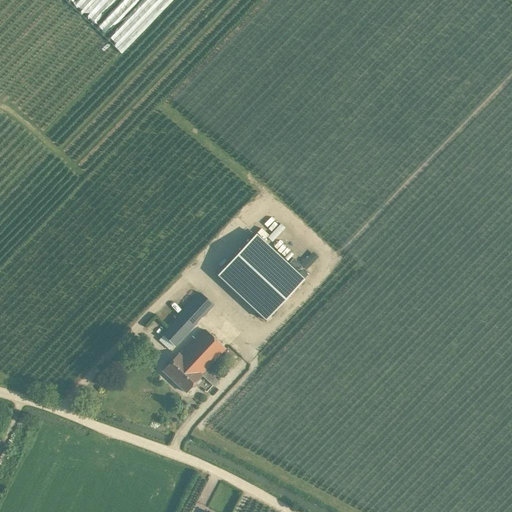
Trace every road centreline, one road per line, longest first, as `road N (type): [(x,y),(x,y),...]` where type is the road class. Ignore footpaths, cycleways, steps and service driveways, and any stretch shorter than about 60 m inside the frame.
road 1 (unclassified): [(292,511),(214,471),(0,393)]
road 2 (track): [(511,77),(343,253)]
